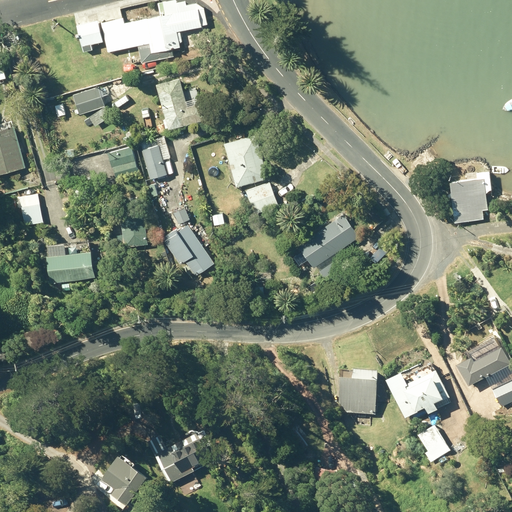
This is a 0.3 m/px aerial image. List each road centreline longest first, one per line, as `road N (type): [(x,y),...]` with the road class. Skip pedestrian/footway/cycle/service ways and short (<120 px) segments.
road 1 (residential): [(0,381),(151,330),(279,336),(325,328),(398,293),(411,279),(422,239)]
road 2 (tertiary): [(233,0),(301,98),(417,219),(422,239)]
